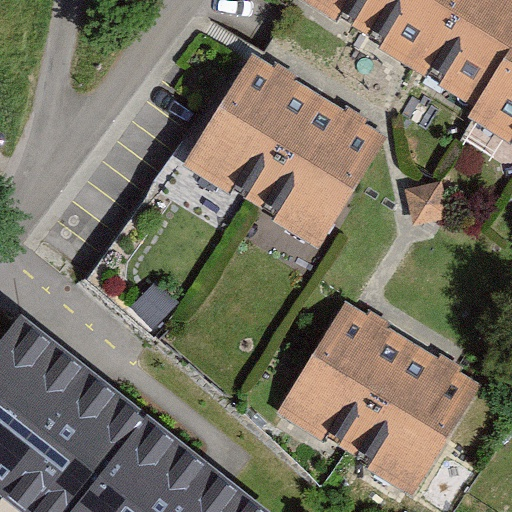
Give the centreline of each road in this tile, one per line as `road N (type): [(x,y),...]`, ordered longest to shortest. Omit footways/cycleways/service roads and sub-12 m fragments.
road 1 (residential): [(176,0),(40,170)]
road 2 (residential): [(40,170),(80,0)]
